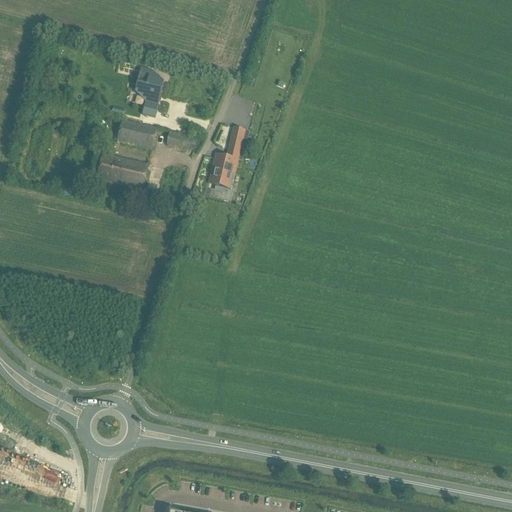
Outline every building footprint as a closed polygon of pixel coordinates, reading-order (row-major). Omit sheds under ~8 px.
[(155,119),(164,82),(157,81),(151,75),(152,71),(141,68),(135,93),(142,95),(147,99),(143,116),(155,119)] [(82,95),(80,104),(104,110),(106,101),(82,95)] [(157,129),(123,121),(122,125),(119,138),(117,143),(152,151),(157,129)] [(240,153),(246,131),(234,128),(228,151),(240,153)] [(149,165),(105,155),(98,181),(107,183),(108,182),(144,190),(149,165)] [(220,155),(218,163),(214,162),(212,170),(216,171),(212,186),(227,189),(235,159),(220,155)]
